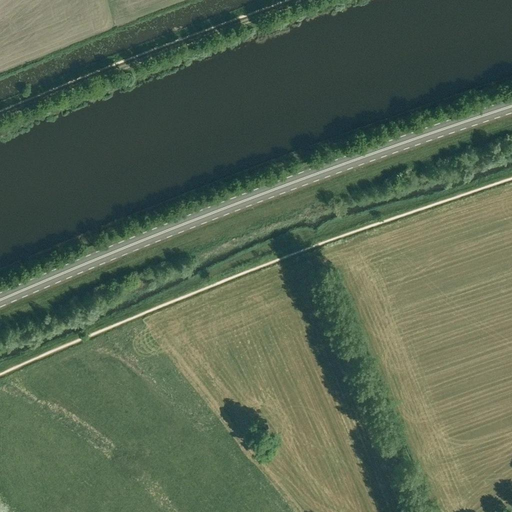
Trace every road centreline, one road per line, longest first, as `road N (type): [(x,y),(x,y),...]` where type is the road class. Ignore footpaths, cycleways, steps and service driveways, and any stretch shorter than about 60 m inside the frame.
road 1 (primary): [(0,300),(366,155),(511,107)]
road 2 (track): [(0,120),(307,0)]
